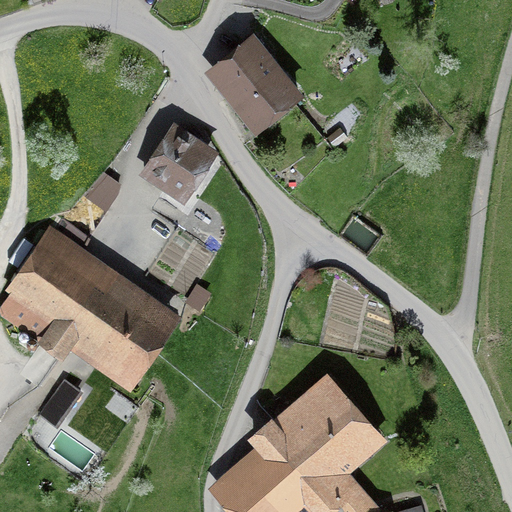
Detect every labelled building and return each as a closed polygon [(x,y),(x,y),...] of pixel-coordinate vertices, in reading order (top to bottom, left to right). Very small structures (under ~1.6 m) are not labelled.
[(301,95),(255,35),(209,70),(255,130),(301,95)] [(216,152),(172,125),(141,175),(184,202),(216,152)] [(86,190),(106,207),(125,184),(105,168),(86,190)] [(80,191),(57,226),(84,244),(108,209),(80,191)] [(181,315),(49,226),(6,289),(12,293),(1,309),(67,354),(71,348),(131,389),(181,315)] [(344,511),(383,511),(351,472),(389,438),(328,372),(249,435),(258,445),(212,484),(235,511),(319,511),(333,499),(344,511)]
